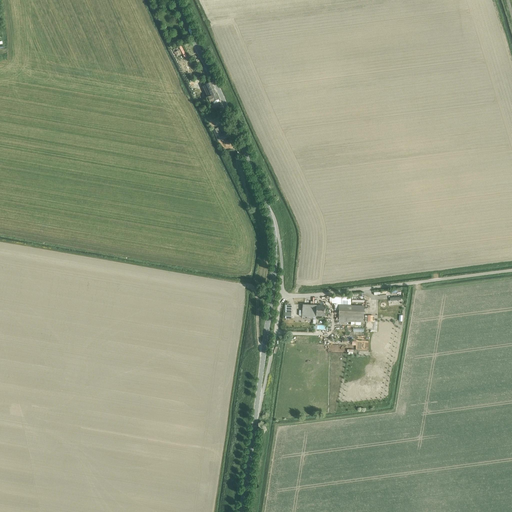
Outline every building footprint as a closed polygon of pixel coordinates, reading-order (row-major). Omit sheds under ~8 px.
[(211,82),(206,84),(206,85),(202,86),(207,97),(216,94),(211,82)] [(207,97),(206,98),(209,104),(217,100),(218,102),(219,102),(218,100),(216,94),(207,97)] [(213,130),(214,134),(218,141),(218,142),(219,141),(221,140),(227,137),(225,132),(221,134),(218,128),(213,130)] [(302,317),(307,317),(307,319),(312,319),(312,317),(316,317),(316,316),(324,316),(325,306),(302,305),(302,317)] [(339,306),(339,316),(363,316),(363,306),(339,306)]
